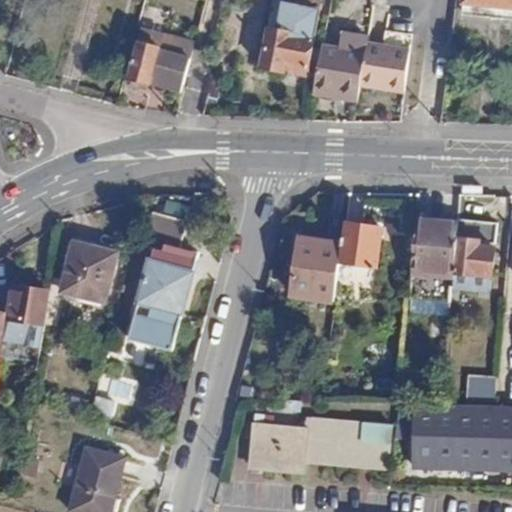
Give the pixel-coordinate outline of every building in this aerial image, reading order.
[(282,0),(277,33),(270,32),(264,67),(307,77),(322,0),(282,0)] [(511,0),(460,0),(460,5),(483,7),(481,16),(506,18),(506,10),(511,10),(511,0)] [(164,37),(142,30),(128,79),(131,84),(144,88),(150,84),(151,79),(183,88),(190,60),(160,52),(164,37)] [(362,57),(321,49),(313,91),(338,95),(336,105),(353,107),(356,91),(400,99),(408,53),(364,47),(362,57)] [(157,217),(155,227),(181,230),(182,220),(157,217)] [(452,282),(460,222),(418,217),(412,279),(452,282)] [(499,221),(460,217),(460,222),(452,282),(449,313),(476,315),(479,284),(488,286),(489,275),(493,271),(499,221)] [(346,220),(343,243),(337,284),(382,291),(391,226),(346,220)] [(337,284),(343,243),(303,237),(293,292),(335,299),(337,284)] [(116,251),(76,242),(68,278),(65,293),(106,302),(116,251)] [(198,256),(155,244),(131,335),(175,347),(198,256)] [(68,278),(54,275),(51,290),(46,320),(60,322),(65,293),(68,278)] [(6,319),(9,285),(0,283),(0,346),(3,347),(3,340),(6,319)] [(46,320),(51,290),(16,284),(12,319),(6,319),(3,340),(41,346),(46,320)] [(468,368),(466,395),(497,395),(499,369),(468,368)] [(117,401),(132,405),(137,385),(103,375),(93,412),(113,417),(117,401)] [(466,395),(419,395),(416,460),(511,461),(511,394),(497,395),(466,395)] [(306,428),(256,423),(252,465),(303,470),(304,458),(388,467),(392,424),(307,416),(306,428)] [(114,511),(129,456),(91,446),(75,506),(98,511),(114,511)]
